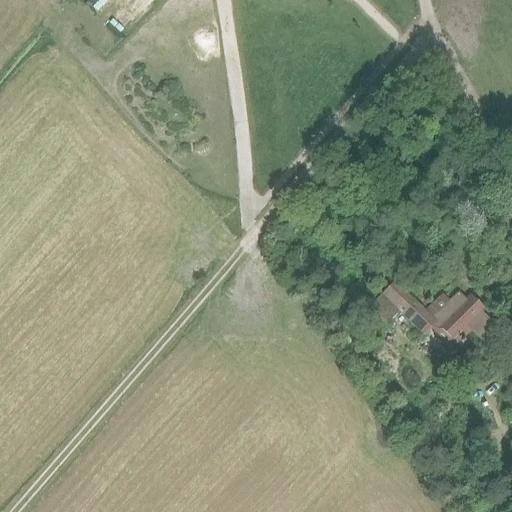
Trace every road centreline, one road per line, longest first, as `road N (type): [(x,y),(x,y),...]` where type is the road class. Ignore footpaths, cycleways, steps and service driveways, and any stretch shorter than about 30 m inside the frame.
road 1 (track): [(432,30),(13,511)]
road 2 (track): [(511,192),(432,30)]
